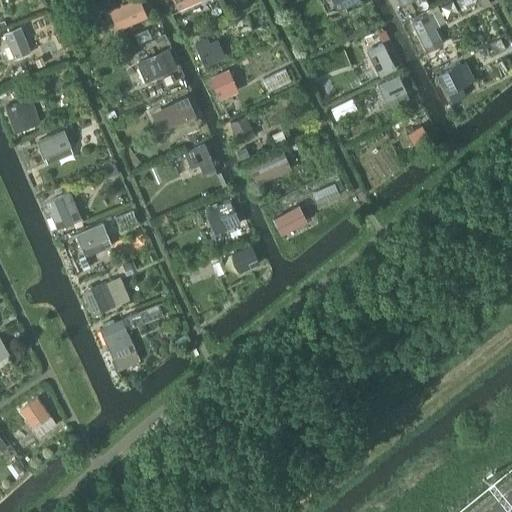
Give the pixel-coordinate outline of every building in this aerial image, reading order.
[(140,0),(132,0),(115,7),(124,27),(148,17),(140,0)] [(173,0),(178,10),(200,0),(173,0)] [(333,0),(338,9),(341,16),(347,13),(344,7),(358,0),(333,0)] [(446,18),(457,12),(452,2),(441,7),(446,18)] [(427,14),(411,23),(425,52),(442,44),(434,28),(438,26),(431,13),(427,14)] [(19,29),(4,35),(13,58),(29,52),(19,29)] [(154,39),(156,43),(167,38),(165,34),(154,39)] [(207,37),(194,43),(204,66),(225,57),(218,39),(209,43),(207,37)] [(382,43),(367,51),(380,76),(395,68),(382,43)] [(485,45),(478,50),(481,57),(489,52),(485,45)] [(161,51),(137,62),(144,78),(148,76),(150,80),(170,70),(161,51)] [(45,63),(42,56),(35,59),(38,66),(45,63)] [(450,70),(437,76),(446,95),(466,85),(456,67),(455,65),(449,68),(450,70)] [(229,70),(210,78),(218,96),(237,88),(229,70)] [(398,75),(377,84),(385,100),(406,91),(398,75)] [(187,97),(161,108),(167,122),(177,118),(179,122),(188,118),(186,113),(193,110),(187,97)] [(23,101),(6,107),(16,131),(32,125),(23,101)] [(246,116),(230,123),(238,142),(254,135),(246,116)] [(421,126),(406,135),(414,149),(429,140),(421,126)] [(64,129),(37,140),(44,156),(70,145),(71,145),(64,129)] [(205,144),(184,153),(191,168),(199,164),(203,175),(206,173),(214,170),(215,170),(205,144)] [(250,155),(246,147),(236,152),(240,159),(250,155)] [(283,151),(247,167),(252,177),(288,162),(283,151)] [(60,196),(44,203),(55,228),(64,225),(65,228),(72,226),(70,222),(63,205),(72,201),(69,192),(60,196)] [(225,203),(217,206),(226,229),(239,223),(230,201),(225,203)] [(298,206),(272,219),(280,234),(306,220),(298,206)] [(101,224),(75,235),(78,244),(76,245),(79,251),(81,250),(88,247),(91,255),(108,248),(105,240),(108,239),(101,224)] [(250,246),(232,254),(239,272),(258,264),(250,246)] [(83,257),(78,259),(82,270),(88,268),(83,257)] [(132,261),(123,265),(127,275),(136,271),(132,261)] [(88,289),(83,291),(93,315),(95,314),(96,316),(100,314),(99,312),(115,306),(106,282),(93,287),(92,285),(87,287),(88,289)] [(104,327),(100,329),(114,362),(137,353),(127,330),(122,319),(115,322),(104,327)] [(177,333),(170,336),(175,347),(182,344),(177,333)] [(0,337),(0,358),(8,354),(9,353),(0,337)] [(38,398),(21,410),(33,428),(34,427),(49,417),(50,416),(38,398)]
